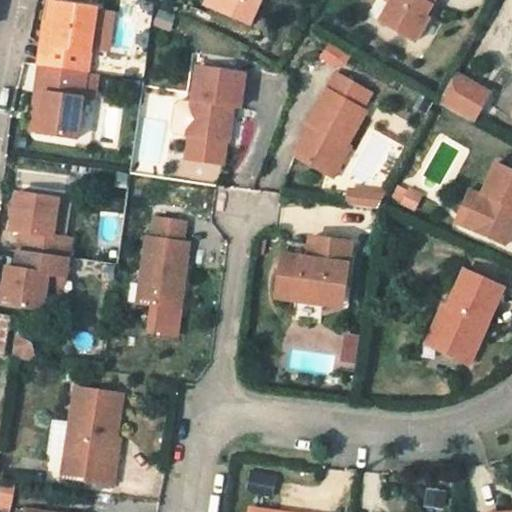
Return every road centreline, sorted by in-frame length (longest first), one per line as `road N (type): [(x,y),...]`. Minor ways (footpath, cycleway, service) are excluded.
road 1 (residential): [(511,399),(463,422),(413,427),(218,415)]
road 2 (residential): [(245,208),(218,415)]
road 3 (unclassified): [(22,0),(0,125)]
